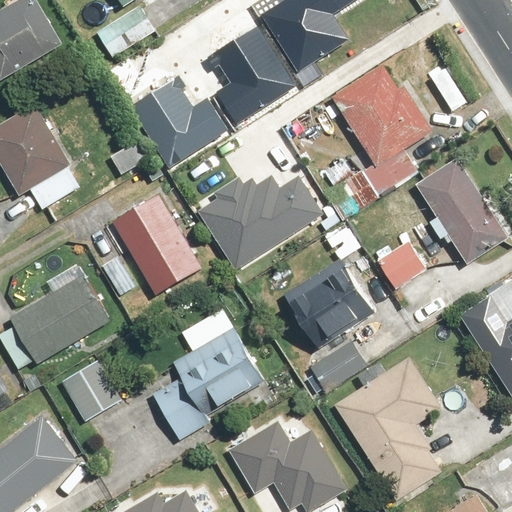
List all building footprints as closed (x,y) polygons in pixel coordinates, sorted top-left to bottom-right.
[(48,0),(27,0),(0,15),(0,73),(5,82),(73,44),(48,0)] [(279,0),(265,8),(300,67),(353,36),(337,8),(349,0),(279,0)] [(161,28),(145,5),(101,34),(117,57),(161,28)] [(217,88),(238,123),(301,86),(261,20),(217,46),(235,77),(217,88)] [(442,131),(411,81),(403,86),(390,66),(342,96),(386,166),(442,131)] [(450,68),(436,78),(457,110),(472,100),(450,68)] [(182,75),(136,102),(172,163),(232,127),(211,93),(197,101),(182,75)] [(91,183),(77,161),(45,108),(0,134),(0,151),(25,193),(34,188),(47,209),(91,183)] [(161,156),(151,138),(116,159),(126,176),(161,156)] [(462,159),(426,182),(448,217),(435,225),(446,242),(458,234),(474,259),(510,237),(462,159)] [(367,169),(358,175),(350,162),(329,176),(338,188),(328,194),(347,222),(386,196),(367,169)] [(264,183),(261,177),(250,184),(245,176),(221,191),(226,198),(206,210),(242,269),(332,215),(309,177),(287,190),(278,175),(264,183)] [(144,288),(130,265),(142,258),(163,296),(210,268),(168,195),(121,222),(110,229),(125,256),(107,267),(126,298),(144,288)] [(384,308),(354,256),(367,249),(353,225),(329,239),(344,263),(293,293),(323,344),(384,308)] [(414,240),(382,261),(400,289),(432,267),(414,240)] [(88,269),(12,313),(39,359),(115,314),(88,269)] [(511,288),(467,317),(511,387),(511,288)] [(278,376),(247,323),(175,364),(183,378),(158,393),(185,439),(215,421),(211,414),(278,376)] [(375,366),(357,340),(318,366),(336,392),(375,366)] [(105,361),(66,381),(86,419),(125,399),(105,361)] [(344,406),(374,455),(403,502),(450,473),(421,427),(447,410),(417,361),(394,375),(386,363),(365,377),(372,389),(344,406)] [(0,399),(15,391),(4,373),(0,365),(0,399)] [(278,414),(231,443),(258,487),(274,477),(294,509),(309,500),(315,509),(351,487),(312,425),(292,437),(278,414)] [(0,511),(19,511),(86,459),(51,416),(0,456),(0,511)] [(169,503),(163,491),(125,511),(209,511),(196,488),(169,503)] [(497,511),(486,495),(460,511),(497,511)]
